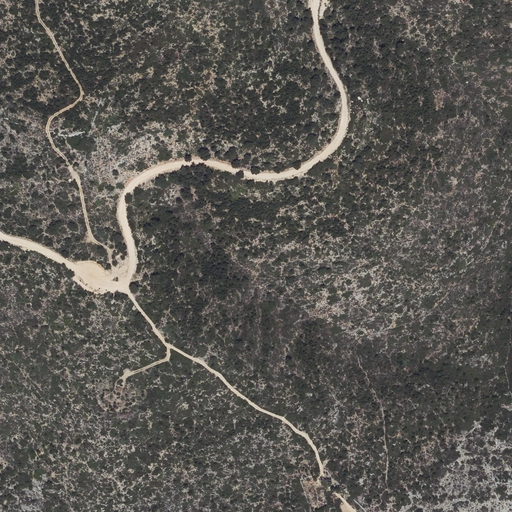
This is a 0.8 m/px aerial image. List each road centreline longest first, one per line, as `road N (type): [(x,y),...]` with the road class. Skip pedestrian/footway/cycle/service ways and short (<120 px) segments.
road 1 (track): [(0,234),(113,286),(130,275),(121,215),(128,183),(194,161),(277,176),(316,161),(337,142),(343,93),(320,48),(315,0)]
road 2 (track): [(122,283),(109,250),(91,236),(79,182),(47,132),(51,116),(82,94),(36,0)]
